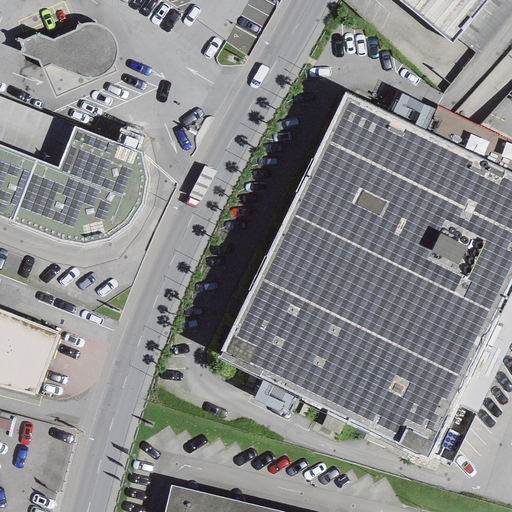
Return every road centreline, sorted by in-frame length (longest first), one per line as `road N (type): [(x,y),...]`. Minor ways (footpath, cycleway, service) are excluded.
road 1 (secondary): [(88,511),(154,298),(308,0)]
road 2 (unknown): [(159,511),(178,467),(369,511)]
